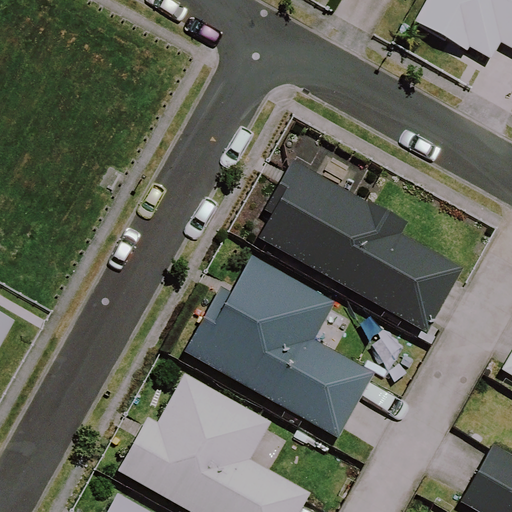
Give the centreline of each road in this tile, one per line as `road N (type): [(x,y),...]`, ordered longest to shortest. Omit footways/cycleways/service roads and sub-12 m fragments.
road 1 (residential): [(4,511),(267,36)]
road 2 (residential): [(374,511),(511,268)]
road 3 (residential): [(267,36),(511,170)]
